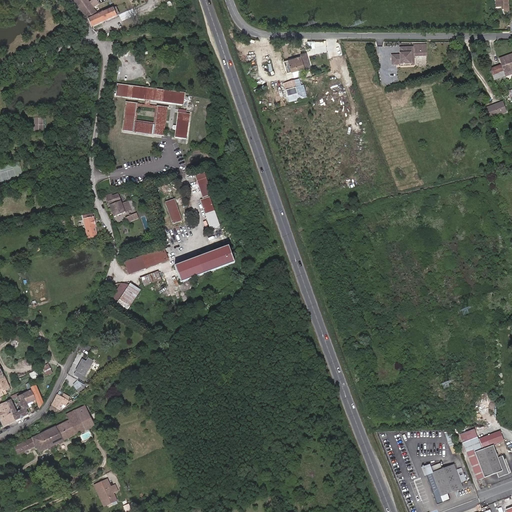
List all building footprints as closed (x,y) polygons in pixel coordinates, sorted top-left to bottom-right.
[(88,0),(75,0),(78,4),(83,11),(89,19),(92,27),(117,16),(114,7),(99,14),(94,8),(100,4),(97,0),(92,0),(90,2),(88,0)] [(494,0),(495,8),(500,7),(502,7),(503,10),(503,13),(508,13),(507,0),(494,0)] [(397,50),(397,57),(389,58),(389,67),(408,66),(408,58),(411,58),(427,57),(427,48),(411,49),(397,50)] [(300,57),(283,62),(287,73),(292,71),(303,68),(308,67),(304,53),(300,55),(300,57)] [(490,70),(494,81),(511,73),(511,54),(499,59),(501,66),(490,70)] [(186,77),(193,76),(190,63),(184,65),(186,77)] [(293,81),(283,84),(287,97),(296,94),(293,81)] [(185,94),(118,86),(116,96),(183,105),(185,94)] [(509,109),(503,99),(488,109),(494,119),(509,109)] [(131,132),(136,104),(126,102),(122,130),(131,132)] [(164,137),(168,108),(157,107),(153,135),(164,137)] [(176,138),(187,140),(190,115),(179,114),(176,138)] [(153,124),(134,120),(132,132),(151,135),(153,124)] [(211,195),(204,173),(194,177),(202,198),(211,195)] [(121,205),(118,195),(107,199),(114,217),(124,213),(130,211),(127,202),(121,205)] [(182,220),(174,198),(165,202),(173,223),(182,220)] [(219,226),(208,198),(200,201),(211,230),(219,226)] [(88,235),(94,233),(93,228),(95,227),(93,218),(92,218),(91,214),(83,216),(83,220),(85,220),(87,235),(88,235)] [(55,222),(57,229),(60,228),(60,227),(66,226),(64,220),(55,222)] [(67,231),(62,233),(65,245),(70,243),(67,231)] [(229,245),(184,262),(191,280),(235,262),(229,245)] [(167,247),(128,261),(132,273),(171,258),(167,247)] [(191,280),(184,262),(176,266),(183,283),(191,280)] [(164,279),(161,270),(142,277),(146,286),(164,279)] [(132,286),(130,289),(140,296),(142,293),(132,286)] [(126,315),(140,296),(130,289),(116,307),(126,315)] [(82,361),(74,376),(83,380),(93,362),(88,359),(86,363),(82,361)] [(49,364),(42,367),(45,375),(52,372),(49,364)] [(0,367),(0,395),(1,395),(0,392),(0,390),(9,387),(0,367)] [(68,375),(64,381),(72,385),(76,379),(68,375)] [(79,383),(74,387),(77,392),(85,387),(84,385),(79,383)] [(36,401),(40,409),(43,402),(35,384),(30,387),(31,389),(36,401)] [(27,391),(22,393),(27,405),(33,402),(36,401),(31,389),(27,391)] [(22,409),(15,412),(9,399),(5,401),(14,421),(27,414),(26,410),(29,409),(28,409),(27,405),(22,393),(16,396),(22,409)] [(56,397),(51,406),(56,408),(60,410),(64,399),(56,397)] [(0,422),(2,426),(14,421),(5,401),(0,403),(0,422)] [(68,421),(56,427),(63,441),(94,427),(84,406),(66,416),(68,421)] [(63,441),(56,427),(32,438),(35,446),(39,453),(63,441)] [(497,478),(508,474),(502,456),(497,458),(492,445),(481,449),(481,448),(503,440),(499,431),(477,439),(473,428),(460,433),(477,480),(496,473),(497,478)] [(451,436),(449,431),(447,431),(444,431),(442,432),(449,453),(456,450),(451,436)] [(35,446),(32,438),(27,440),(26,439),(22,440),(23,442),(14,446),(17,454),(35,446)] [(453,469),(451,465),(440,469),(438,463),(429,466),(428,463),(419,467),(422,475),(424,475),(435,504),(448,499),(446,493),(460,488),(458,482),(453,469)] [(458,467),(453,469),(458,482),(463,480),(458,467)] [(108,481),(96,487),(105,507),(118,501),(114,491),(118,489),(115,483),(110,485),(108,481)] [(127,503),(122,506),(125,511),(127,511),(131,510),(127,503)]
